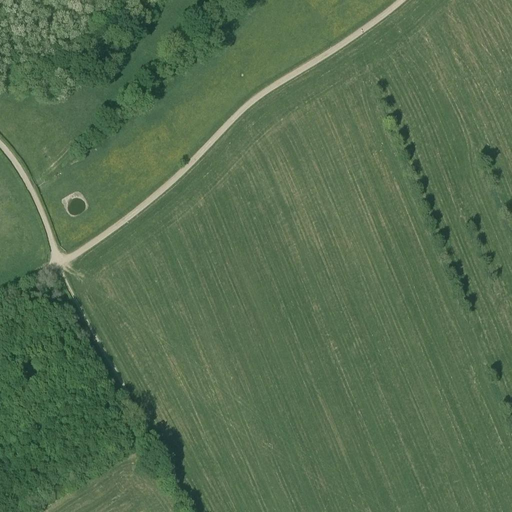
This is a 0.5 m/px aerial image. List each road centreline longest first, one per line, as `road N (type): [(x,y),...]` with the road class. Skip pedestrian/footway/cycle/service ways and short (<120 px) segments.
road 1 (track): [(57,263),(136,211),(259,94),(401,0)]
road 2 (track): [(188,511),(57,263)]
road 3 (track): [(0,145),(32,192),(57,263)]
